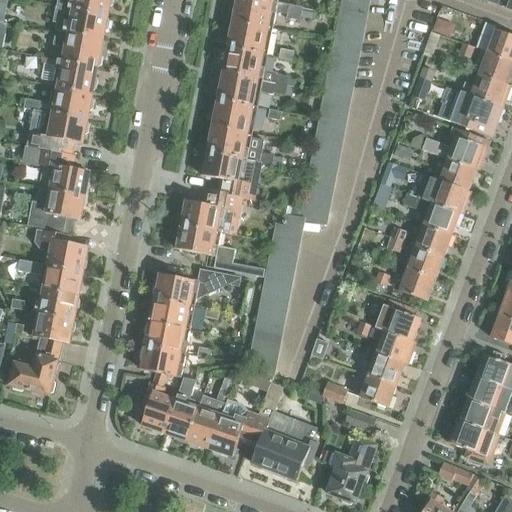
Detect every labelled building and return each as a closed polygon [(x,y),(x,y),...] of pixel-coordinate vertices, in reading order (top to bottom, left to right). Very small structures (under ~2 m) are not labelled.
[(0,0),(0,23),(3,24),(8,0),(0,0)] [(70,11),(109,18),(112,0),(57,0),(56,7),(70,10),(70,11)] [(238,0),(234,24),(273,31),(276,14),(287,16),(286,20),(300,22),(301,16),(312,18),(313,11),(302,9),(278,4),(277,6),(247,0),(238,0)] [(368,0),(341,0),(340,10),(366,15),(368,0)] [(56,7),(53,23),(57,23),(55,33),(66,35),(66,34),(88,38),(87,42),(104,45),(109,18),(70,11),(70,10),(56,7)] [(363,30),(366,15),(340,10),(337,25),(363,30)] [(438,19),(433,32),(451,38),(456,26),(438,19)] [(229,49),(268,57),(273,31),(234,24),(229,49)] [(337,25),(334,41),(360,46),(363,30),(337,25)] [(511,38),(496,32),(487,55),(511,64),(511,38)] [(56,36),(54,47),(63,49),(60,62),(63,62),(99,69),(104,45),(87,42),(88,38),(66,34),(66,35),(65,38),(56,36)] [(357,61),(360,46),(334,41),(331,56),(357,61)] [(470,60),(474,50),(456,43),(454,50),(460,52),(458,55),(470,60)] [(268,57),(229,49),(224,75),(263,82),(263,83),(287,88),(289,78),(275,76),(276,72),(265,69),(268,57)] [(292,63),(294,53),(280,50),(278,60),(292,63)] [(511,69),(511,64),(487,55),(480,53),(472,75),(479,77),(509,88),(511,81),(508,80),(511,69)] [(354,77),(357,61),(331,56),(328,72),(354,77)] [(42,58),(41,65),(44,66),(41,81),(56,84),(56,87),(63,89),(94,95),(99,69),(63,62),(60,62),(42,58)] [(431,84),(435,73),(423,68),(418,80),(431,84)] [(351,92),(354,77),(328,72),(325,87),(351,92)] [(263,83),(263,82),(224,75),(219,100),(258,108),(260,94),(273,96),(273,95),(285,97),(285,96),(291,98),(293,89),(287,88),(263,83)] [(507,95),(509,88),(479,77),(475,88),(466,85),(462,96),(498,109),(501,110),(504,103),(500,101),(503,94),(507,95)] [(424,102),(431,84),(418,80),(412,98),(424,102)] [(25,100),(23,110),(35,112),(37,112),(38,113),(50,115),(89,123),(90,120),(94,95),(63,89),(56,87),(52,105),(39,102),(25,100)] [(348,107),(351,92),(325,87),(322,103),(348,107)] [(501,110),(498,109),(462,96),(461,95),(451,124),(487,137),(495,116),(499,117),(501,110)] [(219,100),(214,125),(231,129),(230,133),(252,137),(258,108),(219,100)] [(322,103),(319,118),(345,123),(348,107),(322,103)] [(31,134),(28,148),(50,152),(73,157),(75,144),(85,146),(89,123),(50,115),(38,113),(37,112),(35,112),(31,134)] [(280,122),(281,114),(269,112),(267,120),(280,122)] [(342,138),(345,123),(319,118),(316,133),(342,138)] [(230,133),(231,129),(214,125),(209,151),(248,159),(247,161),(259,163),(259,164),(272,166),(274,157),(261,154),(262,153),(249,150),(252,137),(230,133)] [(339,154),(342,138),(316,133),(313,149),(339,154)] [(426,140),(422,151),(423,152),(422,153),(435,157),(435,156),(448,161),(448,162),(474,172),(477,163),(481,164),(489,144),(459,133),(453,150),(426,140)] [(398,146),(394,157),(410,162),(414,151),(398,146)] [(28,148),(25,162),(38,164),(41,165),(46,166),(41,190),(63,194),(85,199),(90,174),(72,170),(75,158),(50,152),(28,148)] [(336,169),(339,154),(313,149),(310,164),(336,169)] [(245,173),(247,161),(248,159),(209,151),(204,177),(221,180),(218,195),(264,204),(267,189),(254,187),(257,175),(245,173)] [(448,162),(443,176),(440,183),(465,193),(474,172),(448,162)] [(333,185),(336,169),(310,164),(307,180),(333,185)] [(385,176),(393,179),(397,167),(390,164),(385,176)] [(330,200),(333,185),(307,180),(305,195),(330,200)] [(457,215),(465,193),(440,183),(431,206),(457,215)] [(33,204),(28,228),(63,234),(64,235),(66,220),(80,223),(85,199),(63,194),(41,190),(38,205),(33,204)] [(287,208),(264,204),(218,195),(207,192),(204,206),(187,203),(183,227),(221,234),(223,221),(236,224),(238,213),(282,221),(283,218),(285,219),(286,215),(287,208)] [(305,195),(302,211),(327,216),(330,200),(305,195)] [(406,196),(403,206),(421,213),(416,224),(423,227),(449,237),(457,215),(431,206),(406,196)] [(302,211),(287,208),(286,215),(300,218),(302,211)] [(327,216),(302,211),(300,218),(303,219),(303,222),(325,227),(327,216)] [(284,223),(283,226),(301,230),(303,222),(303,219),(300,218),(286,215),(285,219),(283,218),(282,221),(282,222),(284,223)] [(276,225),(273,239),(299,244),(301,230),(283,226),(276,225)] [(183,227),(178,251),(222,259),(220,271),(262,279),(267,258),(218,248),(221,234),(183,227)] [(423,227),(416,245),(415,249),(440,259),(449,237),(423,227)] [(403,245),(407,233),(394,228),(390,240),(403,245)] [(87,250),(70,247),(71,238),(37,232),(35,243),(48,245),(44,266),(44,267),(82,274),(87,250)] [(296,258),(299,244),(273,239),(270,253),(296,258)] [(399,254),(403,245),(390,240),(386,249),(399,254)] [(415,249),(406,271),(406,272),(432,282),(440,259),(415,249)] [(270,253),(267,268),(293,272),(296,258),(270,253)] [(44,266),(20,261),(18,272),(42,277),(39,291),(78,298),(82,274),(44,267),(44,266)] [(290,287),(293,272),(267,268),(265,282),(290,287)] [(160,275),(155,299),(194,307),(196,299),(231,283),(232,286),(239,287),(241,279),(200,271),(198,283),(160,275)] [(406,272),(398,292),(424,302),(432,282),(406,272)] [(386,288),(390,277),(378,273),(374,283),(386,288)] [(265,282),(262,296),(288,301),(290,287),(265,282)] [(78,298),(39,291),(35,314),(74,321),(78,298)] [(511,296),(508,295),(500,317),(511,321),(511,296)] [(285,315),(288,301),(262,296),(259,310),(285,315)] [(190,330),(194,307),(155,299),(151,323),(190,330)] [(12,300),(11,307),(11,309),(23,312),(25,302),(12,300)] [(375,329),(375,330),(376,331),(384,334),(410,343),(419,321),(414,319),(416,313),(389,303),(387,309),(383,308),(375,329)] [(218,322),(220,312),(206,309),(204,319),(218,322)] [(259,310),(256,325),(282,330),(285,315),(259,310)] [(35,314),(30,338),(40,340),(62,344),(69,345),(74,321),(35,314)] [(511,321),(500,317),(492,340),(511,347),(511,321)] [(185,354),(190,330),(151,323),(146,346),(185,354)] [(15,335),(17,327),(17,326),(9,324),(4,343),(13,345),(15,335)] [(359,324),(356,334),(368,338),(371,328),(359,324)] [(280,344),(282,330),(256,325),(254,339),(280,344)] [(24,337),(25,329),(17,327),(15,335),(24,337)] [(376,331),(373,340),(381,343),(376,355),(402,365),(406,366),(411,352),(407,351),(410,343),(384,334),(376,331)] [(254,339),(251,353),(277,358),(280,344),(254,339)] [(15,367),(9,387),(50,397),(59,362),(57,362),(62,344),(40,340),(35,359),(37,359),(34,372),(15,367)] [(328,344),(316,340),(311,357),(322,361),(328,344)] [(181,378),(185,354),(146,346),(141,370),(158,373),(167,375),(181,378)] [(210,361),(212,351),(199,348),(197,358),(210,361)] [(394,387),(402,365),(376,355),(368,351),(364,362),(372,365),(368,377),(394,387)] [(273,377),(277,358),(251,353),(248,367),(273,377)] [(477,380),(503,389),(511,392),(511,366),(486,356),(477,380)] [(142,426),(164,434),(176,401),(163,397),(166,389),(163,388),(167,375),(158,373),(153,385),(150,384),(144,402),(150,404),(142,426)] [(386,409),(394,387),(368,377),(360,374),(357,383),(364,386),(360,399),(386,409)] [(187,442),(209,450),(223,412),(224,413),(229,399),(234,383),(224,379),(216,402),(203,397),(201,404),(200,404),(187,442)] [(469,402),(495,412),(506,416),(506,415),(505,414),(511,395),(511,392),(503,389),(477,380),(469,402)] [(178,396),(176,401),(164,434),(187,442),(200,404),(189,400),(191,395),(195,384),(182,382),(179,391),(180,391),(178,396)] [(343,406),(348,391),(327,383),(322,398),(343,406)] [(259,414),(247,447),(256,450),(251,464),(274,473),(294,420),(273,412),(283,388),(271,384),(259,414)] [(223,412),(209,450),(233,458),(238,444),(247,447),(259,414),(248,410),(242,404),(229,399),(224,413),(223,412)] [(486,434),(487,433),(498,437),(506,416),(495,412),(469,402),(461,425),(486,434)] [(345,425),(371,435),(376,422),(349,412),(345,425)] [(294,420),(274,473),(297,481),(304,463),(310,466),(318,444),(313,442),(318,429),(294,420)] [(494,448),(498,437),(487,433),(486,434),(461,425),(457,433),(453,432),(448,446),(452,448),(467,453),(465,461),(483,467),(490,446),(494,448)] [(355,505),(367,473),(366,473),(376,447),(356,439),(348,460),(337,455),(336,456),(327,452),(323,464),(331,467),(327,477),(331,478),(326,494),(355,505)] [(453,482),(467,487),(474,477),(443,464),(437,479),(451,485),(453,482)] [(458,504),(453,511),(464,511),(466,509),(483,482),(474,477),(467,487),(457,504),(458,504)] [(447,511),(440,507),(444,501),(432,493),(421,511),(420,511),(447,511)] [(511,511),(511,501),(505,498),(496,511),(511,511)]
